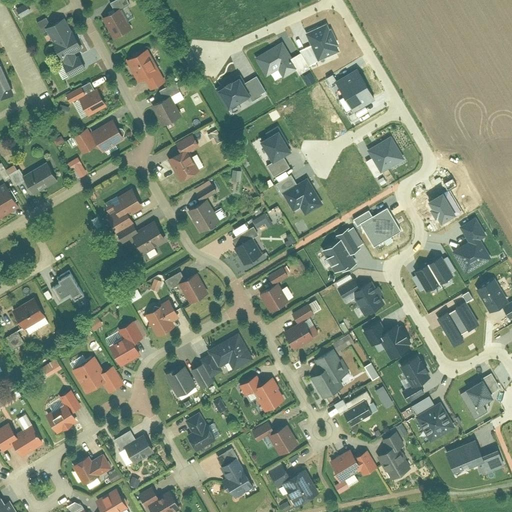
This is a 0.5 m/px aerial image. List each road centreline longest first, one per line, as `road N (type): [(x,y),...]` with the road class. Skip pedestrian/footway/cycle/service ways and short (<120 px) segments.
road 1 (residential): [(401,108),(427,170),(405,189),(417,232),(395,273),(398,285),(454,370),(500,353),(511,373)]
road 2 (residential): [(246,306),(219,264),(188,248),(137,158)]
road 3 (residential): [(137,158),(149,141),(75,0)]
road 4 (residential): [(246,306),(155,358),(145,373),(144,402)]
road 5 (residential): [(322,432),(246,306)]
road 6 (residential): [(335,2),(208,58)]
road 7 (residential): [(335,2),(401,108)]
road 8 (residential): [(28,218),(137,158)]
road 9 (unknown): [(0,117),(106,59)]
